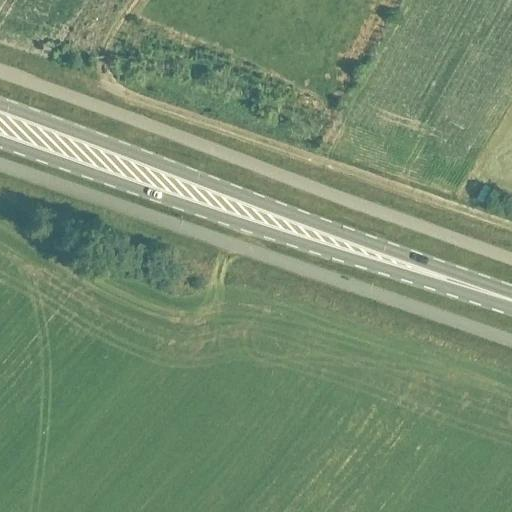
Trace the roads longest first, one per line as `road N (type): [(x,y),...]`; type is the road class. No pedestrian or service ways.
road 1 (unclassified): [(0,71),(511,258)]
road 2 (unclassified): [(511,343),(0,166)]
road 3 (track): [(511,226),(110,89),(101,59),(137,0)]
road 4 (tertiary): [(364,253),(0,105)]
road 5 (tertiary): [(0,143),(208,216),(364,253)]
road 6 (tertiary): [(511,302),(364,253)]
